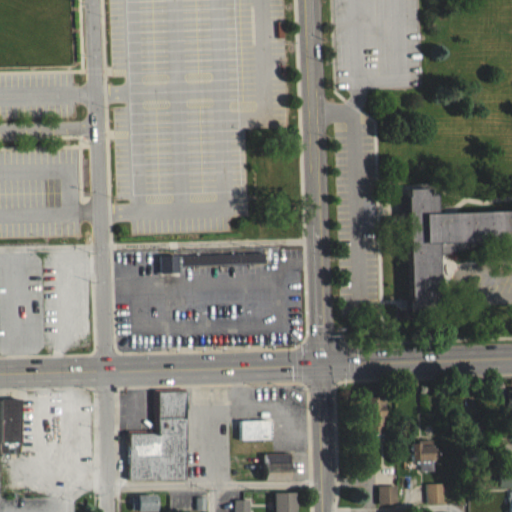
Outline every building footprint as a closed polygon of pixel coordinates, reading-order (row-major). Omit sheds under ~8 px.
[(511,209),(511,237),(465,239),(465,247),(435,254),(438,306),(409,307),(409,299),(406,187),(433,187),(434,211),(511,209)] [(179,254),(263,251),(263,261),(180,264),(179,254)] [(157,253),(176,253),(176,270),(158,271),(157,253)] [(262,259),(179,261),(179,271),(263,269),(262,259)] [(151,387),(182,387),(183,478),(126,478),(126,429),(151,429),(151,387)] [(366,392),(383,392),(383,432),(366,432),(366,392)] [(17,397),(0,397),(0,452),(18,452),(17,397)] [(238,419),(238,438),(269,437),(269,418),(238,419)] [(408,438),(408,460),(415,460),(415,463),(418,463),(418,469),(429,469),(429,459),(431,459),(431,443),(431,438),(408,438)] [(500,466),(511,465),(511,449),(500,450),(500,466)] [(288,478),(288,452),(262,452),(262,478),(288,478)] [(511,466),(511,485),(496,485),(496,466),(511,466)] [(441,481),(425,482),(425,492),(425,501),(442,500),(441,481)] [(376,484),(385,484),(395,483),(396,501),(377,502),(376,484)] [(271,490),(271,511),(293,511),(293,507),(295,507),(295,497),(292,497),(292,490),(271,490)] [(130,494),(135,494),(135,493),(154,492),(154,510),(135,510),(134,508),(130,508),(130,494)] [(194,494),(194,508),(203,508),(203,494),(194,494)] [(232,497),(231,511),(247,511),(247,497),(232,497)]
